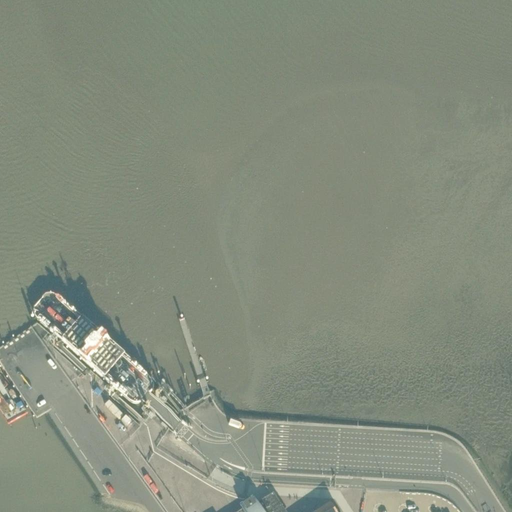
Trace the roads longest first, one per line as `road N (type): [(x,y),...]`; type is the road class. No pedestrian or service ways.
road 1 (primary): [(146,401),(238,472),(442,488),(465,511)]
road 2 (unclassified): [(155,511),(32,341)]
